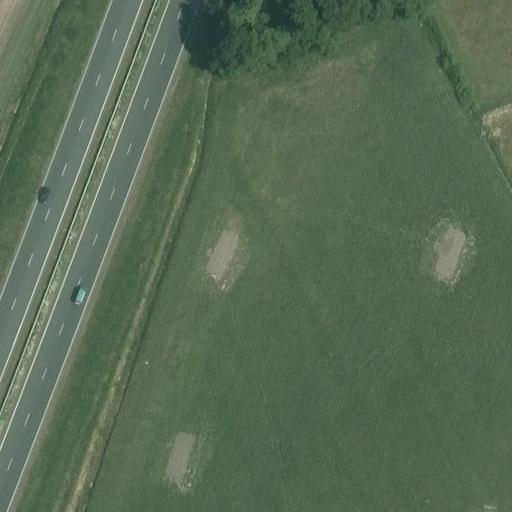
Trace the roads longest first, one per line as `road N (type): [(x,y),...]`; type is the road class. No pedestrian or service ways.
road 1 (trunk): [(0,486),(183,0)]
road 2 (trunk): [(122,0),(0,332)]
